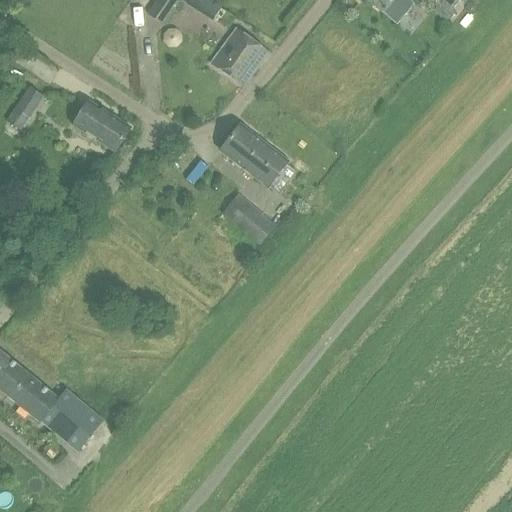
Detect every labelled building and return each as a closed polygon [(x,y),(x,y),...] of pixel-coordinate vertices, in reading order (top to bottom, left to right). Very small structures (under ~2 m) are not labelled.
[(157,0),(147,16),(163,26),(181,0),(157,0)] [(366,0),(384,15),(396,0),(366,0)] [(406,32),(420,24),(414,14),(400,22),(406,32)] [(163,36),(163,43),(169,48),(175,48),(182,41),(181,35),(179,33),(174,30),(171,30),(166,33),(163,36)] [(210,64),(243,88),(268,54),(236,30),(210,64)] [(28,88),(6,121),(18,129),(40,96),(28,88)] [(88,103),(74,127),(115,153),(130,130),(128,128),(88,103)] [(286,163),(258,141),(240,127),(222,152),(268,187),(286,163)] [(309,154),(298,161),(309,176),(319,169),(309,154)] [(222,214),(259,246),(275,226),(238,195),(222,214)] [(0,391),(38,423),(58,399),(0,352),(0,391)] [(40,423),(77,453),(104,422),(66,390),(40,423)]
